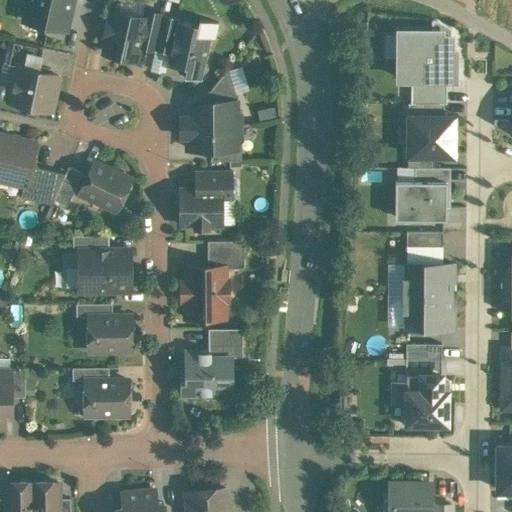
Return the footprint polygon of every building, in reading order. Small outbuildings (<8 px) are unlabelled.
[(27,0),(30,4),(32,4),(28,20),(67,29),(73,0),(27,0)] [(145,16),(119,10),(114,13),(112,21),(107,24),(106,30),(109,35),(106,48),(109,52),(132,58),(137,55),(140,45),(146,17),(145,16)] [(163,13),(151,11),(145,15),(145,16),(146,17),(140,45),(155,48),(163,13)] [(180,17),(163,13),(155,48),(171,52),(178,19),(179,19),(180,17)] [(432,18),(432,29),(441,29),(441,34),(452,34),(452,27),(438,19),(432,18)] [(179,19),(178,19),(171,52),(169,61),(187,65),(185,74),(202,78),(211,36),(197,33),(199,23),(179,19)] [(447,77),(456,77),(456,57),(452,57),(452,34),(441,34),(441,29),(432,29),(399,28),(399,76),(412,76),(447,77)] [(45,46),(14,39),(8,64),(18,66),(18,64),(40,69),(45,46)] [(40,69),(18,64),(18,66),(10,100),(51,109),(59,74),(40,69)] [(228,67),(210,89),(208,90),(211,101),(217,99),(236,99),(236,93),(228,67)] [(412,76),(411,101),(443,102),(447,102),(447,77),(412,76)] [(211,101),(189,108),(190,115),(181,115),(182,136),(190,136),(190,147),(203,147),(211,147),(237,147),(237,146),(237,139),(242,134),(242,112),(236,107),(236,99),(217,99),(211,101)] [(443,114),(443,102),(411,101),(409,101),(409,113),(443,114)] [(443,114),(409,113),(408,154),(435,154),(455,154),(455,114),(443,114)] [(35,142),(0,134),(0,176),(24,182),(26,183),(30,164),(35,142)] [(237,147),(211,147),(212,159),(242,159),(241,146),(237,146),(237,147)] [(434,166),(435,154),(408,154),(408,165),(434,166)] [(132,177),(95,160),(80,192),(116,209),(132,177)] [(66,172),(30,164),(26,183),(24,182),(21,195),(51,202),(54,197),(66,172)] [(66,172),(54,197),(68,204),(83,172),(69,165),(66,172)] [(232,171),(196,171),(196,187),(182,187),(182,223),(195,223),(195,225),(209,225),(209,223),(222,223),(222,197),(232,197),(232,171)] [(399,176),(399,216),(446,216),(445,175),(399,176)] [(421,242),(421,228),(409,228),(409,242),(421,242)] [(109,234),(73,234),(74,250),(78,250),(78,248),(109,248),(109,234)] [(244,239),(208,239),(208,265),(225,265),(225,266),(244,266),(244,239)] [(109,248),(78,248),(78,250),(79,289),(133,289),(132,248),(109,248)] [(452,294),(452,261),(405,261),(405,294),(452,294)] [(226,279),(225,266),(225,265),(208,265),(185,265),(186,280),(182,280),(183,300),(186,300),(186,314),(201,313),(201,315),(226,315),(226,299),(229,299),(229,279),(226,279)] [(452,327),(452,294),(405,294),(405,327),(452,327)] [(113,302),(77,302),(77,315),(89,315),(113,314),(113,302)] [(113,314),(89,315),(89,327),(95,333),(95,349),(133,348),(133,314),(129,314),(113,314)] [(243,327),(209,327),(209,350),(211,350),(212,350),(212,355),(231,355),(243,355),(243,327)] [(405,339),(406,422),(447,421),(446,338),(405,339)] [(511,347),(500,347),(501,402),(511,402),(511,347)] [(212,355),(211,350),(209,350),(187,350),(187,368),(183,368),(184,392),(212,392),(212,388),(232,388),(231,355),(212,355)] [(109,366),(73,366),(73,379),(85,379),(109,378),(109,366)] [(11,369),(0,368),(0,425),(4,425),(4,409),(12,409),(12,395),(11,369)] [(25,369),(11,369),(12,395),(26,395),(25,369)] [(109,378),(85,379),(85,391),(91,397),(91,413),(130,412),(129,378),(109,378)] [(511,444),(496,445),(498,490),(511,489),(511,444)] [(33,511),(33,481),(8,481),(8,497),(7,511),(33,511)] [(59,481),(33,481),(33,511),(59,511),(59,497),(59,481)] [(430,511),(430,482),(392,482),(391,511),(430,511)] [(229,511),(226,486),(187,490),(189,511),(229,511)] [(155,487),(123,491),(125,507),(117,508),(117,511),(165,511),(164,503),(157,503),(155,487)] [(71,511),(71,497),(59,497),(59,511),(71,511)] [(452,511),(453,503),(436,503),(435,511),(452,511)]
